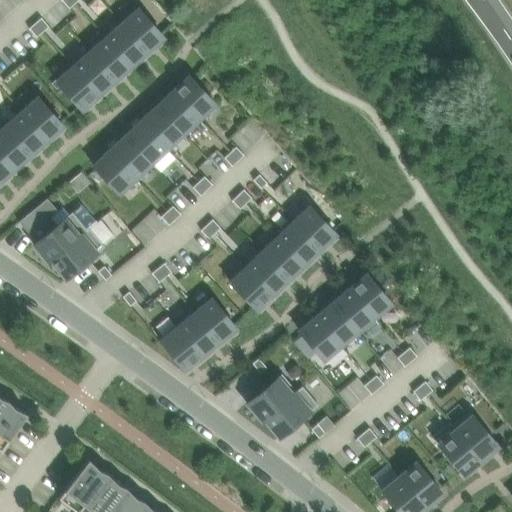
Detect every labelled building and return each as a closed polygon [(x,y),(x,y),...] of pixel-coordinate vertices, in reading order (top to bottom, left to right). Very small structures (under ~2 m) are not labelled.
[(72,0),(61,0),(69,9),(75,4),(72,0)] [(138,8),(121,22),(148,53),(165,38),(138,8)] [(41,18),(35,23),(43,32),(49,27),(41,18)] [(121,22),(105,37),(132,67),(148,53),(121,22)] [(35,23),(29,29),(37,37),(43,32),(35,23)] [(105,37),(88,51),(115,82),(132,67),(105,37)] [(88,51),(72,66),(99,96),(115,82),(88,51)] [(72,66),(56,80),(82,111),(99,96),(72,66)] [(188,75),(172,90),(200,119),(216,104),(188,75)] [(172,90),(156,105),(184,134),(200,119),(172,90)] [(37,96),(21,111),(48,141),(64,127),(37,96)] [(156,105),(140,120),(168,149),(184,134),(156,105)] [(21,111),(5,125),(31,156),(48,141),(21,111)] [(140,120),(124,135),(152,164),(168,149),(140,120)] [(5,125),(0,129),(0,153),(15,170),(31,156),(5,125)] [(124,135),(108,150),(136,179),(152,164),(124,135)] [(236,147),(230,152),(238,161),(244,155),(236,147)] [(108,150),(92,165),(120,194),(136,179),(108,150)] [(230,152),(224,158),(232,166),(238,161),(230,152)] [(0,153),(0,183),(15,170),(0,153)] [(259,175),(253,180),(261,189),(267,183),(259,175)] [(204,176),(199,182),(206,190),(212,185),(204,176)] [(199,182),(193,187),(200,196),(206,190),(199,182)] [(244,190),(238,195),(246,204),(252,198),(244,190)] [(238,195),(232,201),(240,209),(246,204),(238,195)] [(47,198),(19,222),(30,236),(33,234),(38,240),(33,244),(49,263),(51,261),(87,230),(89,228),(88,226),(95,221),(81,205),(57,225),(51,217),(58,211),(47,198)] [(309,205),(293,220),(321,249),(337,234),(309,205)] [(173,206),(167,211),(175,220),(181,214),(173,206)] [(167,211),(161,217),(169,225),(175,220),(167,211)] [(212,219),(207,225),(215,233),(220,228),(212,219)] [(293,220),(277,235),(305,265),(321,249),(293,220)] [(207,225),(201,230),(209,239),(215,233),(207,225)] [(87,230),(51,261),(66,279),(105,247),(103,244),(90,228),(89,228),(87,230)] [(277,235),(261,251),(289,280),(305,265),(277,235)] [(261,251),(245,266),(273,295),(289,280),(261,251)] [(164,263),(158,268),(165,277),(172,272),(164,263)] [(104,266),(98,271),(105,280),(108,278),(112,275),(104,266)] [(245,266),(229,281),(257,310),(273,295),(245,266)] [(158,268),(152,273),(159,282),(165,277),(158,268)] [(366,273),(349,287),(375,318),(392,304),(366,273)] [(349,287),(332,301),(358,332),(375,318),(349,287)] [(129,292),(123,297),(130,306),(136,301),(129,292)] [(211,297),(194,311),(220,343),(237,329),(211,297)] [(332,301),(315,315),(341,346),(358,332),(332,301)] [(194,311),(177,326),(202,357),(220,343),(194,311)] [(315,315),(298,329),(324,360),(341,346),(315,315)] [(177,326),(160,340),(185,371),(202,357),(177,326)] [(409,347),(403,352),(411,361),(417,356),(409,347)] [(403,352),(397,358),(404,367),(411,361),(403,352)] [(258,358),(252,363),(260,372),(266,367),(258,358)] [(282,374),(247,403),(262,422),(265,420),(264,419),(297,392),(296,391),(282,374)] [(376,375),(370,380),(377,389),(384,384),(376,375)] [(370,380),(364,385),(371,394),(377,389),(370,380)] [(425,381),(419,386),(426,395),(433,390),(425,381)] [(417,384),(413,391),(420,400),(425,393),(417,384)] [(297,392),(264,419),(265,420),(279,437),(318,405),(302,386),(296,391),(297,392)] [(0,413),(9,401),(8,400),(6,402),(0,396),(0,413)] [(9,401),(0,413),(0,449),(1,451),(27,413),(15,407),(8,403),(9,401)] [(469,411),(453,425),(482,460),(498,446),(469,411)] [(450,421),(432,436),(464,475),(482,460),(453,425),(450,421)] [(504,423),(497,429),(504,438),(511,433),(504,423)] [(318,424),(311,429),(319,438),(325,433),(318,424)] [(369,428),(363,433),(370,442),(376,437),(369,428)] [(363,433),(357,438),(364,447),(370,442),(363,433)] [(89,458),(59,498),(77,511),(108,473),(107,472),(105,475),(100,469),(89,458)] [(416,462),(399,476),(425,507),(442,493),(416,462)] [(451,463),(442,471),(449,480),(458,473),(451,463)] [(108,473),(77,511),(106,511),(126,487),(126,486),(124,489),(118,483),(108,473)] [(399,476),(382,491),(399,511),(419,511),(425,507),(399,476)] [(126,487),(106,511),(135,511),(144,501),(144,500),(142,503),(136,497),(126,487)] [(144,501),(135,511),(155,511),(144,501)]
